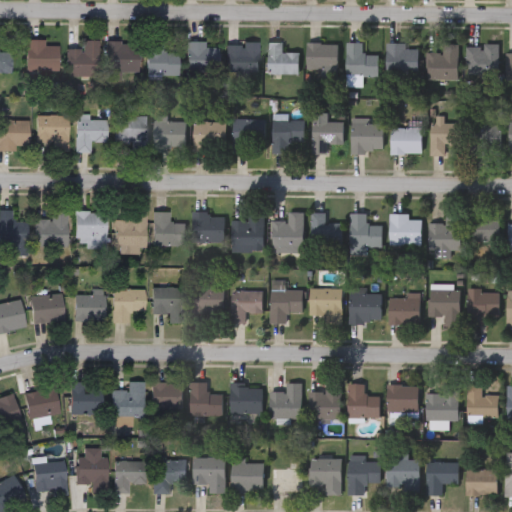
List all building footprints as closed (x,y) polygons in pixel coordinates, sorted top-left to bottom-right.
[(57,70),(26,70),(26,39),(44,39),(44,46),(57,46),(57,70)] [(66,49),(82,49),(82,40),(97,40),(97,75),(66,75),(66,49)] [(146,41),(161,41),(161,52),(173,52),(173,75),(146,75),(146,41)] [(206,41),(206,46),(217,46),(217,72),(186,72),(186,41),(206,41)] [(282,41),(282,52),(297,52),(297,74),(267,74),(267,41),(282,41)] [(137,72),(106,72),(106,42),(137,42),(137,72)] [(226,42),(258,42),(258,72),(226,72),(226,42)] [(304,42),(335,42),(335,76),(320,76),(320,69),(304,69),(304,42)] [(360,42),(360,55),(376,55),(376,76),(345,76),(345,42),(360,42)] [(415,74),(384,74),(384,43),(415,43),(415,74)] [(425,80),(425,53),(441,53),(441,43),(456,43),(456,80),(425,80)] [(464,46),(497,46),(497,74),(464,74),(464,46)] [(10,72),(0,72),(0,50),(10,50),(10,72)] [(503,53),(511,53),(511,79),(503,79),(503,53)] [(86,119),(106,119),(106,141),(89,141),(89,152),(75,152),(75,114),(86,114),(86,119)] [(67,115),(67,150),(54,150),(54,141),(35,141),(35,115),(67,115)] [(146,116),(146,151),(130,151),(130,143),(114,143),(114,116),(146,116)] [(263,140),(244,140),(244,152),(231,152),(231,118),(263,118),(263,140)] [(14,151),(0,150),(0,119),(28,120),(27,144),(14,144),(14,151)] [(302,119),(302,141),(288,141),(288,152),(271,152),(271,119),(302,119)] [(180,121),(180,148),(153,148),(153,121),(180,121)] [(224,121),(224,146),(192,146),(192,121),(224,121)] [(325,152),(310,152),(310,121),(341,121),(341,142),(325,142),(325,152)] [(428,154),(428,122),(459,122),(459,143),(443,143),(443,154),(428,154)] [(349,123),(381,123),(381,151),(349,151),(349,123)] [(467,123),(499,124),(499,153),(467,153),(467,123)] [(420,127),(420,153),(389,153),(389,127),(420,127)] [(6,254),(6,242),(0,242),(0,209),(10,209),(11,221),(26,221),(27,254),(6,254)] [(67,245),(34,245),(34,218),(51,218),(51,209),(67,209),(67,245)] [(105,210),(105,247),(85,247),(85,242),(75,242),(75,210),(105,210)] [(135,251),(113,251),(113,218),(129,218),(129,211),(145,211),(145,246),(135,246),(135,251)] [(164,211),(164,223),(180,223),(180,245),(152,245),(152,211),(164,211)] [(230,252),(230,221),(247,221),(247,211),(263,211),(263,252),(230,252)] [(208,212),(208,217),(222,217),(222,244),(190,244),(190,212),(208,212)] [(302,213),(302,252),(271,252),(271,221),(287,221),(287,213),(302,213)] [(310,248),(310,213),(324,213),(324,223),(340,223),(340,248),(310,248)] [(348,249),(349,213),(365,214),(365,225),(381,225),(380,250),(348,249)] [(407,214),(407,219),(420,219),(420,246),(388,246),(388,214),(407,214)] [(458,250),(427,250),(427,223),(444,223),(444,215),(458,215),(458,250)] [(466,242),(466,217),(497,217),(497,242),(466,242)] [(179,287),(179,322),(167,322),(167,312),(151,312),(151,287),(179,287)] [(128,321),(112,321),(112,288),(144,288),(144,309),(128,309),(128,321)] [(223,288),(223,314),(190,314),(190,288),(223,288)] [(308,315),(308,288),(340,288),(340,325),(325,325),(325,315),(308,315)] [(428,316),(428,290),(459,290),(459,327),(443,327),(443,316),(428,316)] [(484,314),(484,326),(466,326),(466,291),(497,290),(497,314),(484,314)] [(269,324),(269,291),(301,291),(301,313),(285,313),(285,324),(269,324)] [(348,321),(348,291),(379,291),(379,321),(348,321)] [(244,312),(244,323),(230,323),(230,292),(261,292),(261,312),(244,312)] [(73,319),(73,293),(105,293),(105,319),(73,319)] [(62,322),(31,322),(31,294),(62,294),(62,322)] [(419,324),(387,324),(387,298),(403,298),(404,294),(419,294),(419,324)] [(0,330),(0,301),(20,299),(24,327),(0,330)] [(127,389),(127,380),(143,380),(143,416),(111,416),(111,389),(127,389)] [(85,387),(101,387),(101,413),(70,413),(70,381),(85,381),(85,387)] [(176,408),(150,408),(150,382),(176,382),(176,408)] [(220,417),(188,417),(188,382),(205,382),(205,394),(220,394),(220,417)] [(246,383),(246,388),(260,388),(260,414),(228,414),(228,383),(246,383)] [(59,412),(28,417),(24,389),(54,384),(59,412)] [(285,392),(285,384),(299,384),(299,418),(268,418),(268,392),(285,392)] [(339,419),(307,419),(307,392),(323,392),(323,384),(339,384),(339,419)] [(363,384),(363,396),(378,396),(378,418),(346,418),(346,384),(363,384)] [(424,394),(441,394),(441,384),(456,384),(456,421),(424,421),(424,394)] [(386,412),(386,385),(416,385),(416,412),(386,412)] [(480,385),(480,396),(495,396),(495,419),(465,419),(465,385),(480,385)] [(21,418),(0,426),(0,395),(10,392),(21,418)] [(511,497),(503,497),(503,453),(511,453),(511,497)] [(107,454),(107,492),(91,492),(91,482),(76,482),(76,454),(107,454)] [(179,457),(179,481),(167,481),(167,492),(152,492),(152,457),(179,457)] [(222,458),(222,484),(190,484),(190,458),(222,458)] [(323,495),(323,485),(308,485),(308,459),(339,459),(339,495),(323,495)] [(127,492),(114,492),(114,460),(144,460),(144,481),(127,481),(127,492)] [(417,495),(403,495),(403,487),(384,487),(384,460),(417,460),(417,495)] [(64,461),(65,491),(35,492),(33,462),(64,461)] [(378,484),(364,484),(364,495),(346,495),(346,461),(378,461),(378,484)] [(261,463),(261,492),(228,492),(228,463),(261,463)] [(441,495),(424,495),(424,463),(456,463),(456,484),(441,484),(441,495)] [(269,468),(301,468),(301,493),(269,493),(269,468)] [(463,495),(464,470),(495,470),(495,496),(463,495)] [(27,500),(2,511),(0,511),(0,479),(13,473),(27,500)]
